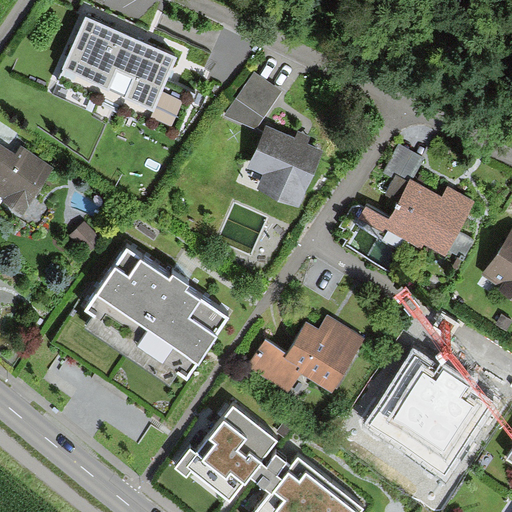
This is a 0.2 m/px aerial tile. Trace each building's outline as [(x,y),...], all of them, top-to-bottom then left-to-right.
[(172,55),(82,15),(54,81),(173,133),(191,92),(162,79),(172,55)] [(256,70),(223,117),(257,126),(284,89),(256,70)] [(310,177),(324,145),(302,135),(271,122),(257,154),(271,160),(262,183),(300,197),(308,177),(310,177)] [(0,185),(24,203),(46,171),(0,137),(0,185)] [(412,177),(424,153),(401,142),(389,165),(397,169),(412,177)] [(426,233),(450,244),(474,196),(449,183),(444,193),(412,177),(397,169),(388,188),(401,195),(393,211),(370,199),(363,213),(422,242),(426,233)] [(511,285),(511,233),(488,271),(511,285)] [(159,263),(123,239),(78,307),(86,312),(78,324),(166,381),(175,367),(187,375),(229,310),(196,289),(200,283),(162,259),(159,263)] [(333,383),(364,331),(331,312),(325,322),(310,313),(290,346),(267,332),(251,360),(292,384),(303,366),(333,383)] [(448,460),(470,422),(421,394),(399,433),(448,460)] [(233,498),(281,435),(232,398),(197,443),(191,438),(173,463),(189,475),(194,468),(233,498)] [(511,444),(503,459),(511,464),(511,444)] [(358,511),(367,502),(299,447),(246,511),(358,511)]
